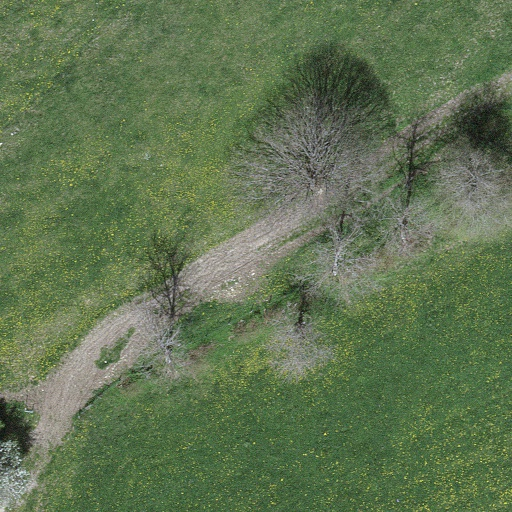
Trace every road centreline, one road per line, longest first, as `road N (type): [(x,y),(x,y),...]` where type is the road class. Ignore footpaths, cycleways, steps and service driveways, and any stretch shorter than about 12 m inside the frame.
road 1 (track): [(511,82),(112,316),(62,402)]
road 2 (track): [(4,511),(62,402)]
